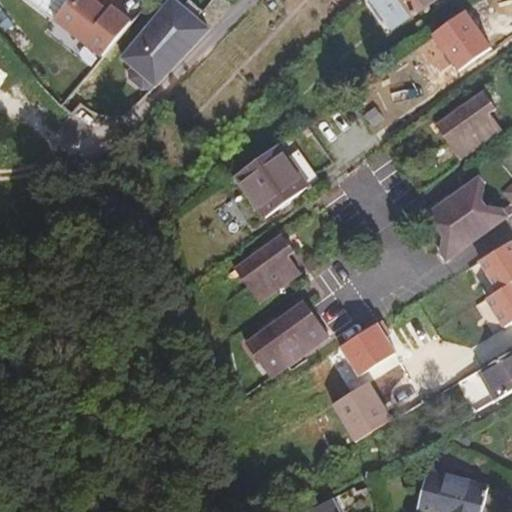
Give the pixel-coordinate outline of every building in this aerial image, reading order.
[(22,0),(23,0),(55,24),(70,4),(64,0),(22,0)] [(72,0),(70,4),(55,24),(103,59),(131,25),(116,13),(110,9),(116,0),(72,0)] [(154,85),(157,87),(206,27),(190,13),(173,0),(124,59),(135,69),(132,72),(132,80),(144,90),(151,88),(154,85)] [(438,0),(361,0),(360,1),(378,27),(398,13),(405,23),(438,0)] [(0,28),(1,31),(11,24),(0,9),(0,28)] [(477,95),(430,129),(453,160),(469,149),(466,145),(482,133),(485,138),(494,131),(482,115),(488,111),(477,95)] [(270,148),(228,177),(257,219),(299,189),(279,161),(270,148)] [(291,152),(279,161),(299,189),(311,180),(291,152)] [(474,179),(413,223),(418,230),(432,231),(437,238),(434,253),(440,261),(507,214),(505,211),(482,208),(476,201),(479,184),(474,179)] [(511,202),(511,183),(510,182),(495,195),(507,207),(511,202)] [(288,253),(276,237),(228,272),(251,304),(268,292),(265,288),(281,277),(283,281),(293,274),(281,258),(288,253)] [(310,322),(298,304),(241,345),(264,377),(321,336),(310,322)] [(511,350),(473,372),(490,402),(511,389),(511,350)] [(394,418),(371,380),(332,404),(355,442),(394,418)] [(476,511),(483,490),(420,473),(409,511),(476,511)] [(307,511),(328,511),(324,503),(307,511)]
